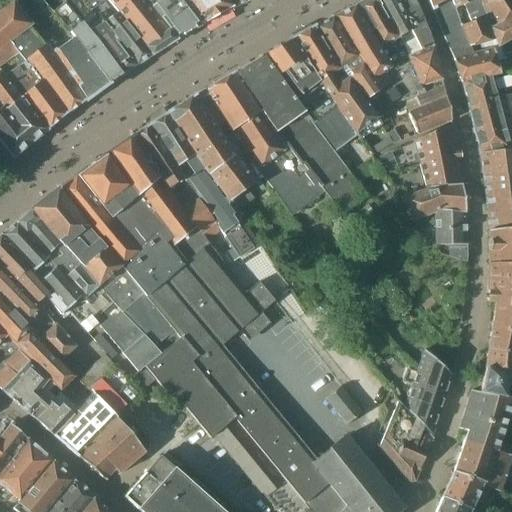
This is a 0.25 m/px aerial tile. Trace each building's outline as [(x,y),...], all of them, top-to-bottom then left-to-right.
[(46,131),(67,115),(85,102),(62,70),(46,47),(45,47),(28,27),(31,25),(18,9),(23,6),(18,0),(15,0),(0,12),(0,72),(4,78),(46,131)] [(60,0),(64,3),(79,22),(79,23),(98,46),(122,76),(135,67),(90,10),(91,9),(83,0),(60,0)] [(119,16),(151,56),(176,40),(144,0),(83,0),(91,9),(100,2),(114,19),(118,15),(119,16)] [(144,0),(176,40),(202,25),(182,0),(144,0)] [(231,9),(224,0),(182,0),(202,25),(203,26),(231,9)] [(247,2),(251,0),(224,0),(231,9),(232,9),(247,2)] [(376,0),(368,0),(354,7),(390,69),(392,67),(396,65),(398,68),(404,64),(402,61),(409,57),(399,38),(398,39),(376,0)] [(394,0),(376,0),(398,39),(399,38),(411,32),(394,0)] [(413,0),(394,0),(411,32),(421,53),(433,48),(428,33),(413,0)] [(461,26),(442,33),(453,60),(475,55),(471,47),(480,45),(491,43),(495,41),(491,30),(487,19),(490,17),(485,5),(482,0),(427,0),(434,16),(435,16),(439,28),(440,28),(459,20),(455,8),(464,5),(471,22),(461,26)] [(511,0),(482,0),(485,5),(490,17),(487,19),(491,30),(511,17),(511,0)] [(33,24),(31,25),(28,27),(45,47),(46,47),(62,70),(85,102),(108,85),(93,65),(53,14),(42,1),(25,15),(33,24)] [(90,10),(135,67),(151,57),(151,56),(119,16),(118,15),(114,19),(100,2),(91,9),(90,10)] [(108,85),(122,76),(98,46),(79,23),(79,22),(64,3),(53,14),(93,65),(108,85)] [(390,69),(354,7),(333,18),(358,61),(379,91),(381,94),(390,106),(415,97),(425,93),(422,86),(420,82),(410,60),(404,64),(398,68),(396,65),(392,67),(390,69)] [(483,53),(494,50),(497,61),(505,58),(501,45),(511,38),(511,17),(491,30),(495,41),(491,43),(480,45),(483,53)] [(362,102),(364,101),(367,104),(381,94),(379,91),(358,61),(333,18),(313,28),(339,68),(362,102)] [(313,28),(292,40),(321,85),(354,133),(377,118),(367,104),(364,101),(362,102),(339,68),(313,28)] [(321,85),(292,40),(262,56),(286,88),(314,126),(334,153),(356,136),(354,133),(321,85)] [(409,57),(410,60),(420,82),(422,86),(441,80),(433,49),(433,48),(421,53),(409,57)] [(494,50),(453,60),(461,82),(500,73),(497,61),(494,50)] [(286,88),(262,56),(235,73),(262,110),(260,111),(275,133),(287,149),(288,148),(302,167),(303,166),(324,193),(342,215),(367,197),(334,153),(314,126),(286,88)] [(0,107),(29,144),(46,131),(4,78),(0,72),(0,107)] [(235,73),(205,91),(226,124),(258,170),(263,177),(273,192),(292,218),(324,193),(303,166),(302,167),(288,148),(287,149),(275,133),(260,111),(262,110),(235,73)] [(462,88),(467,105),(497,97),(495,90),(511,85),(509,75),(462,88)] [(415,97),(419,108),(445,98),(443,86),(425,93),(415,97)] [(226,124),(205,91),(194,98),(211,124),(249,177),(254,184),(263,177),(258,170),(226,124)] [(467,105),(475,137),(506,129),(511,127),(511,106),(509,94),(497,97),(467,105)] [(194,98),(167,115),(208,176),(209,175),(231,205),(236,212),(254,200),(247,190),(254,184),(249,177),(211,124),(194,98)] [(425,131),(450,120),(445,98),(419,108),(416,110),(425,131)] [(0,142),(12,158),(29,144),(0,107),(0,142)] [(208,176),(167,115),(148,127),(179,175),(213,221),(220,231),(224,237),(239,227),(231,216),(236,212),(231,205),(209,175),(208,176)] [(413,141),(420,165),(437,160),(437,158),(457,153),(451,125),(413,141)] [(151,166),(168,190),(176,201),(183,211),(194,202),(208,221),(198,229),(206,241),(220,231),(213,221),(179,175),(148,127),(131,137),(131,138),(151,166)] [(475,137),(479,153),(511,150),(511,139),(509,141),(506,129),(475,137)] [(392,144),(393,145),(401,141),(393,130),(387,135),(389,138),(392,144)] [(131,138),(104,157),(119,176),(135,196),(134,197),(152,221),(179,256),(179,257),(201,282),(242,329),(241,330),(247,337),(266,321),(260,313),(275,301),(258,282),(246,292),(211,246),(207,242),(198,229),(208,221),(194,202),(183,211),(176,201),(168,190),(151,166),(131,138)] [(389,138),(373,147),(377,153),(392,144),(389,138)] [(482,177),(511,173),(511,150),(479,153),(482,177)] [(379,158),(383,165),(394,159),(390,152),(379,158)] [(437,187),(462,185),(462,182),(457,153),(437,158),(437,160),(420,165),(427,190),(437,187)] [(222,345),(241,330),(242,329),(201,282),(179,257),(179,256),(152,221),(134,197),(135,196),(119,176),(104,157),(76,177),(113,223),(188,310),(219,348),(222,345)] [(511,173),(482,177),(485,197),(511,193),(511,173)] [(113,223),(76,177),(57,191),(99,241),(162,318),(173,331),(179,339),(181,341),(240,415),(232,421),(234,423),(236,421),(242,429),(250,438),(258,447),(264,455),(266,457),(273,466),(281,476),(291,488),(291,489),(310,511),(313,511),(322,503),(334,491),(312,464),(317,459),(275,409),(222,345),(219,348),(188,310),(113,223)] [(415,220),(435,212),(439,210),(466,214),(466,213),(462,185),(437,187),(427,190),(401,199),(415,220)] [(99,241),(57,191),(32,210),(32,211),(63,246),(93,280),(116,307),(140,332),(154,347),(173,331),(162,318),(99,241)] [(511,193),(485,197),(487,212),(511,209),(511,193)] [(511,209),(487,212),(490,231),(511,229),(511,209)] [(466,230),(466,214),(439,210),(435,212),(435,229),(466,230)] [(160,354),(159,353),(154,347),(140,332),(116,307),(93,280),(63,246),(32,211),(17,223),(62,276),(83,298),(118,337),(144,367),(160,354)] [(137,372),(144,367),(118,337),(83,298),(62,276),(17,223),(2,237),(49,291),(49,290),(70,314),(80,325),(90,316),(137,372)] [(467,262),(466,230),(435,229),(436,245),(451,246),(451,258),(467,262)] [(511,229),(490,231),(489,231),(488,264),(511,264),(511,229)] [(64,319),(70,314),(49,290),(49,291),(2,237),(0,238),(0,265),(14,281),(39,309),(48,301),(64,319)] [(511,264),(488,264),(487,282),(511,284),(511,264)] [(14,281),(0,265),(0,297),(17,315),(30,330),(59,361),(75,347),(69,340),(70,339),(65,334),(64,335),(39,309),(14,281)] [(486,302),(494,302),(511,305),(511,284),(487,282),(486,302)] [(323,298),(331,307),(347,294),(339,284),(323,298)] [(403,309),(412,302),(404,292),(395,300),(403,309)] [(0,297),(0,330),(30,361),(49,381),(60,392),(75,377),(59,362),(30,330),(17,315),(0,297)] [(511,305),(494,302),(494,317),(491,329),(511,333),(511,305)] [(511,355),(511,333),(491,329),(487,350),(511,355)] [(0,390),(1,391),(30,361),(0,330),(0,390)] [(210,439),(213,436),(232,421),(240,415),(181,341),(179,339),(165,350),(164,349),(159,353),(160,354),(144,367),(146,369),(155,380),(162,388),(175,403),(179,400),(210,439)] [(511,355),(487,350),(484,369),(505,374),(511,375),(511,355)] [(424,351),(417,372),(446,397),(446,396),(450,375),(451,376),(451,375),(424,351),(423,351),(424,351)] [(106,356),(100,361),(108,370),(114,365),(106,356)] [(1,391),(30,416),(44,403),(45,401),(37,392),(49,381),(30,361),(1,391)] [(95,366),(103,375),(108,370),(100,361),(95,366)] [(87,389),(93,395),(70,418),(71,419),(54,437),(77,457),(98,435),(115,418),(114,417),(126,405),(141,394),(131,383),(132,383),(116,366),(101,379),(87,389)] [(103,375),(95,366),(89,370),(97,380),(103,375)] [(155,380),(146,369),(136,378),(145,389),(155,380)] [(431,435),(446,397),(417,372),(407,369),(402,383),(412,386),(405,409),(404,408),(404,409),(432,437),(432,436),(431,435)] [(502,399),(503,397),(505,387),(506,382),(511,383),(511,375),(505,374),(484,369),(481,382),(479,394),(502,399)] [(97,380),(89,370),(83,375),(92,385),(97,380)] [(347,425),(357,417),(362,413),(341,387),(326,399),(347,425)] [(471,391),(465,410),(475,413),(474,420),(503,427),(511,399),(511,398),(503,397),(502,399),(479,394),(471,391)] [(49,405),(45,401),(44,403),(30,416),(34,420),(49,405)] [(432,437),(404,409),(398,402),(379,448),(410,482),(415,481),(432,437)] [(34,420),(54,437),(71,419),(70,418),(58,406),(54,410),(49,405),(34,420)] [(498,442),(503,427),(474,420),(475,413),(465,410),(459,429),(467,432),(463,442),(494,452),(498,442)] [(145,453),(115,418),(98,435),(77,457),(105,481),(114,472),(115,473),(116,473),(118,475),(145,453)] [(213,436),(221,446),(242,429),(236,421),(234,423),(232,421),(213,436)] [(0,474),(27,440),(10,425),(0,437),(0,474)] [(229,455),(250,438),(242,429),(221,446),(229,455)] [(346,436),(317,459),(312,464),(334,491),(334,490),(352,511),(398,511),(404,508),(346,436)] [(258,447),(250,438),(229,455),(237,465),(258,447)] [(0,474),(0,484),(20,501),(52,463),(27,440),(0,474)] [(463,442),(453,473),(489,488),(499,492),(504,478),(506,478),(506,476),(504,476),(510,460),(511,461),(511,447),(498,442),(494,452),(463,442)] [(245,474),(266,457),(264,455),(258,447),(237,465),(245,474)] [(124,498),(139,511),(221,511),(160,457),(124,498)] [(245,474),(253,484),(273,466),(266,457),(245,474)] [(13,509),(16,511),(45,511),(72,481),(52,463),(20,501),(13,509)] [(261,493),(281,476),(273,466),(253,484),(261,493)] [(482,504),(489,488),(453,473),(441,499),(470,511),(475,501),(482,504)] [(262,495),(273,508),(274,509),(276,511),(310,511),(291,489),(291,488),(281,476),(261,493),(262,495)] [(83,511),(93,500),(72,481),(45,511),(83,511)] [(334,491),(322,503),(313,511),(352,511),(334,490),(334,491)] [(472,511),(470,511),(441,499),(435,511),(472,511)] [(105,511),(93,500),(83,511),(105,511)]
